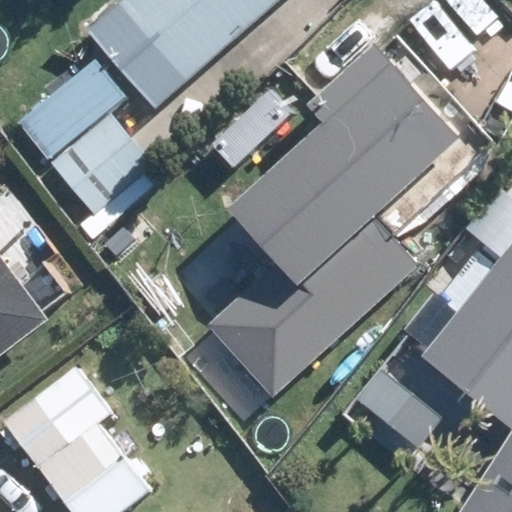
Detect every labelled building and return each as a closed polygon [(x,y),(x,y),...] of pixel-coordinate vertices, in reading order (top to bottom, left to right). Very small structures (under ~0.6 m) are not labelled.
[(113,0),(110,3),(179,83),(275,0),(113,0)] [(229,204),(301,280),(367,222),(382,239),(490,146),(394,38),(376,54),(369,46),(300,107),(318,127),(229,204)] [(107,114),(48,165),(93,216),(151,167),(107,114)] [(62,215),(37,233),(54,256),(79,238),(62,215)] [(0,356),(43,323),(35,313),(57,297),(0,223),(0,356)] [(417,362),(508,434),(511,428),(511,239),(454,313),(430,295),(400,333),(425,354),(417,362)] [(278,280),(228,325),(221,331),(285,406),(345,354),(288,291),(278,280)] [(124,511),(148,495),(96,425),(108,416),(73,370),(2,422),(68,511),(124,511)] [(267,412),(241,435),(259,459),(287,436),(267,412)] [(466,428),(449,450),(482,476),(499,454),(466,428)] [(442,511),(511,511),(511,461),(491,494),(495,497),(484,511),(473,511),(452,498),(442,511)]
